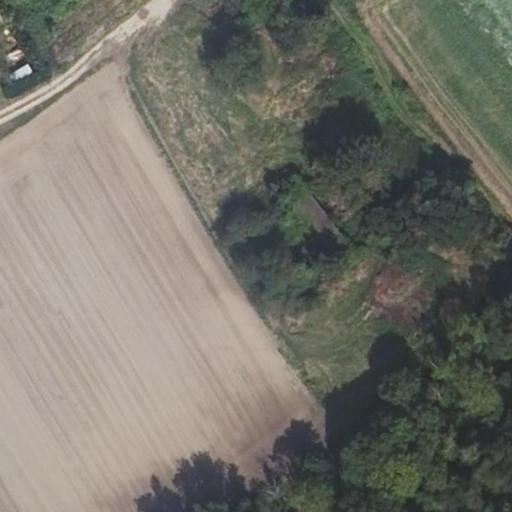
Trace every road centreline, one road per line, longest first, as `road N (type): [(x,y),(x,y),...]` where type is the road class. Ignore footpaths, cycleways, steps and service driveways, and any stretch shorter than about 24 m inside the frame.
road 1 (track): [(340,0),(511,230)]
road 2 (track): [(152,0),(37,102),(0,121)]
